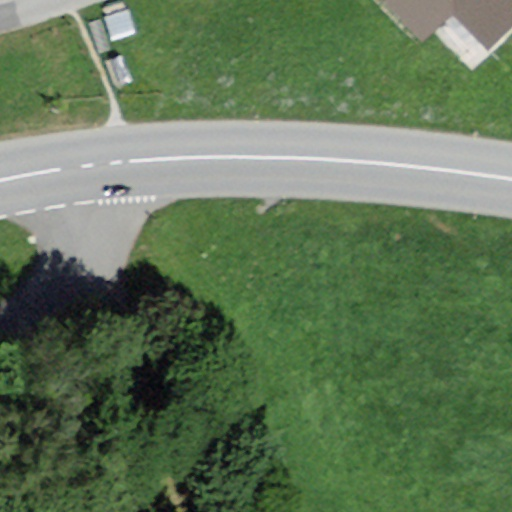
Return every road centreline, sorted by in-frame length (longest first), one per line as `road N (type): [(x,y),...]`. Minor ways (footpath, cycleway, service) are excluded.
road 1 (primary): [(511,178),(260,156),(120,162)]
road 2 (unclassified): [(0,350),(85,274),(120,162)]
road 3 (primary): [(120,162),(0,177)]
